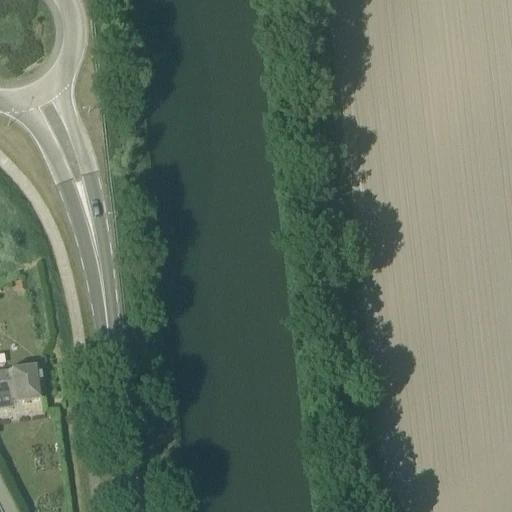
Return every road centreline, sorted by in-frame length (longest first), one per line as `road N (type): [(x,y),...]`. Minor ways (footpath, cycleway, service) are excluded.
road 1 (track): [(364,511),(307,0)]
road 2 (primary): [(130,511),(94,240)]
road 3 (primary): [(94,240),(87,173),(46,79)]
road 4 (primary): [(21,93),(94,240)]
